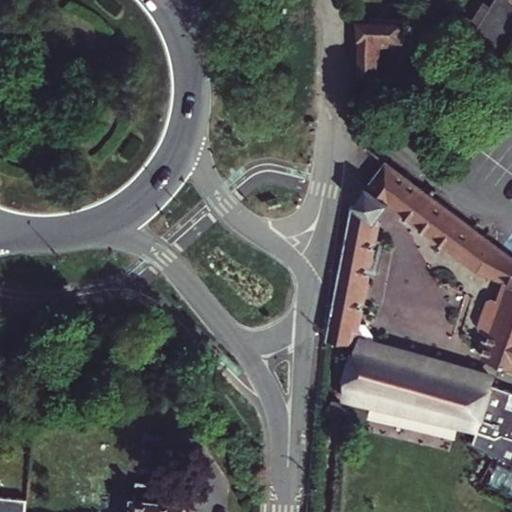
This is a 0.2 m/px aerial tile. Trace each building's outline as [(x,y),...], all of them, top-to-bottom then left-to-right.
[(511,40),(511,0),(495,0),(492,5),(485,1),(474,19),(481,24),(497,35),(510,43),(511,40)] [(359,47),(357,91),(370,92),(371,80),(380,80),(381,46),(395,47),(395,42),(405,42),(405,19),(405,18),(355,17),(359,47)] [(464,51),(480,62),(497,35),(481,24),(464,51)] [(497,35),(480,62),(493,70),(510,43),(497,35)] [(511,390),(492,385),(494,380),(378,346),(380,341),(380,338),(367,321),(356,319),(378,218),(390,203),(479,268),(507,282),(503,293),(503,295),(484,298),(497,310),(495,316),(482,356),(511,365),(511,255),(488,238),(386,161),(355,202),(353,208),(343,261),(327,337),(329,337),(359,343),(345,392),(499,432),(511,435),(511,390)] [(503,295),(503,293),(488,287),(484,298),(503,295)] [(495,316),(497,310),(484,298),(480,311),(495,316)] [(378,346),(494,380),(495,375),(380,341),(378,346)] [(343,397),(364,403),(343,395),(343,397)] [(181,488),(137,483),(133,511),(185,511),(186,506),(180,505),(181,488)] [(0,511),(25,511),(26,500),(0,497),(0,511)]
